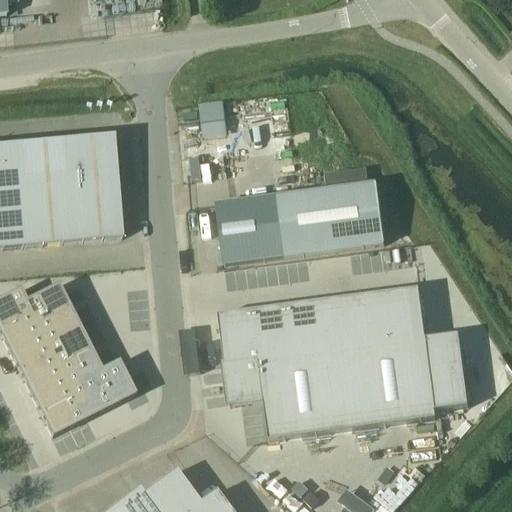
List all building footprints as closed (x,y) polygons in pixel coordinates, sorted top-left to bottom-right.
[(226,138),(222,105),(201,107),(205,141),(226,138)] [(118,202),(113,142),(72,146),(13,152),(0,153),(0,254),(22,252),(82,247),(122,243),(118,202)] [(276,201),(216,209),(224,270),(384,249),(376,189),(368,190),(364,173),(324,179),(327,195),(276,201)] [(20,293),(0,303),(0,340),(52,442),(134,400),(117,367),(99,376),(56,291),(26,306),(20,293)] [(417,294),(216,321),(228,411),(262,406),(268,446),(434,424),(433,416),(467,411),(457,340),(424,344),(417,294)] [(231,511),(218,494),(202,506),(179,474),(145,499),(140,492),(112,511),(231,511)]
